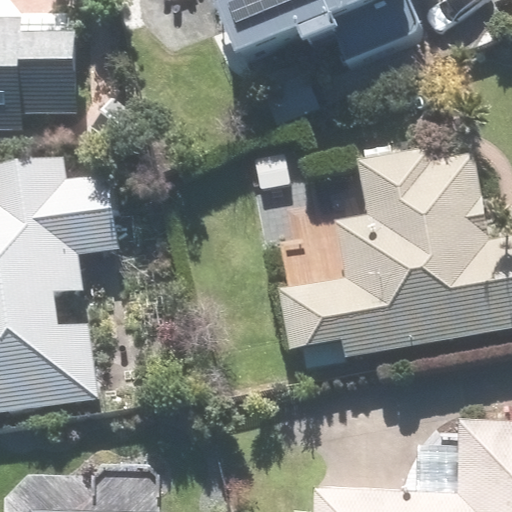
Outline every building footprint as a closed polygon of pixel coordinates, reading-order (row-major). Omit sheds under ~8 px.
[(218,0),(238,49),(328,16),(342,60),(415,31),(419,23),(409,0),(218,0)] [(0,143),(24,143),(24,127),(78,127),(78,48),(23,48),(23,31),(0,31),(0,143)] [(249,110),(258,142),(324,123),(315,91),(249,110)] [(291,293),(307,379),(511,340),(511,252),(492,256),(473,153),(359,174),(369,228),(335,234),(345,284),(291,293)] [(0,425),(101,411),(90,336),(60,341),(55,308),(85,303),(80,267),(121,261),(109,187),(79,191),(67,184),(66,171),(64,172),(0,181),(0,425)] [(313,501),(312,511),(511,511),(511,432),(460,431),(458,504),(313,501)]
